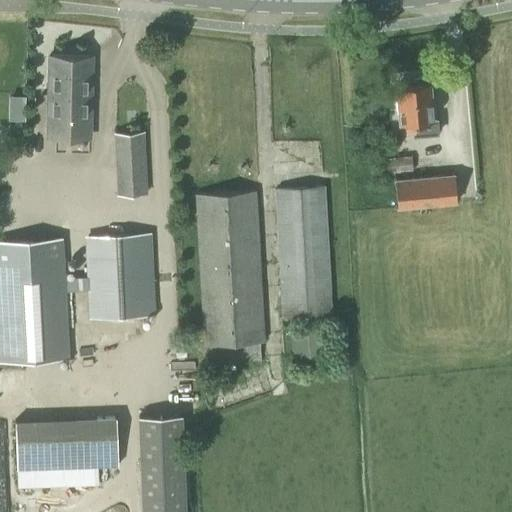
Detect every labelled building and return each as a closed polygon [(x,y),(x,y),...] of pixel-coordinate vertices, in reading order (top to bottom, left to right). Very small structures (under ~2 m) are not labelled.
[(90,136),(92,55),(50,54),(48,135),(90,136)] [(419,134),(437,133),(435,119),(432,119),(429,81),(396,85),(400,123),(405,123),(405,127),(418,126),(419,134)] [(118,193),(146,192),(143,131),(115,132),(118,193)] [(388,170),(412,168),(411,157),(387,159),(388,170)] [(400,206),(456,202),(453,174),(394,179),(397,207),(400,206)] [(331,313),(325,208),(324,185),(275,188),(276,208),(282,316),(331,313)] [(264,340),(256,208),(255,189),(195,193),(196,208),(204,344),(209,343),(210,363),(261,360),(260,341),(264,340)] [(152,313),(148,232),(88,235),(92,316),(152,313)] [(0,345),(1,360),(68,356),(62,236),(0,239),(0,345)] [(94,356),(112,355),(112,333),(93,333),(94,356)] [(185,511),(182,414),(137,416),(140,511),(185,511)] [(16,467),(55,466),(118,463),(116,415),(15,419),(16,467)]
